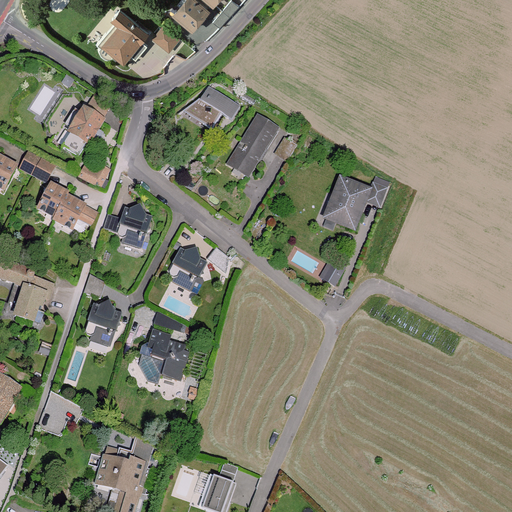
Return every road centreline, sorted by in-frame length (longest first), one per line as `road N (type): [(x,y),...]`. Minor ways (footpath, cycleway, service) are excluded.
road 1 (residential): [(142,93),(131,144),(136,158),(337,324)]
road 2 (residential): [(337,324),(366,292),(383,287),(511,351)]
road 3 (residential): [(263,495),(337,324)]
road 4 (tertiary): [(0,17),(90,76),(142,93)]
road 5 (tertiary): [(142,93),(187,72),(259,0)]
